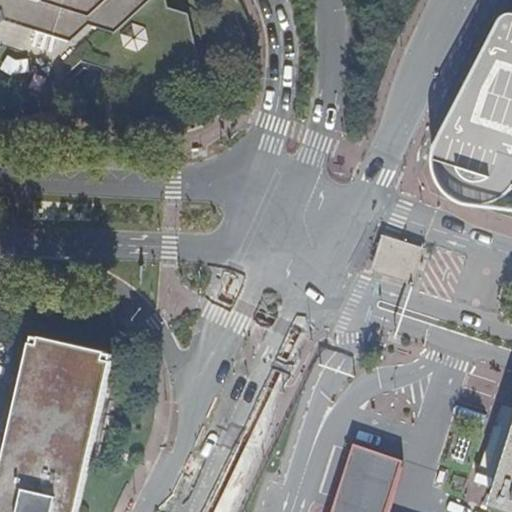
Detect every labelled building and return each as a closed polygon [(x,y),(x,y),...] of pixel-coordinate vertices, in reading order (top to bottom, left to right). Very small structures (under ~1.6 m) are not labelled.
[(0,0),(0,93),(43,106),(84,69),(87,71),(92,65),(105,68),(109,61),(123,67),(122,75),(164,88),(197,57),(187,15),(167,9),(165,0),(0,0)] [(439,191),(457,203),(511,209),(511,13),(510,13),(430,165),(433,178),(439,191)] [(109,61),(105,68),(122,75),(123,67),(109,61)] [(375,272),(416,285),(427,250),(385,238),(375,272)] [(0,511),(0,497),(37,339),(34,338),(0,330),(0,511)] [(78,511),(90,455),(114,356),(37,339),(0,497),(0,511),(78,511)] [(511,511),(511,419),(484,505),(508,511),(511,511)] [(388,511),(405,461),(356,445),(336,509),(334,511),(388,511)]
